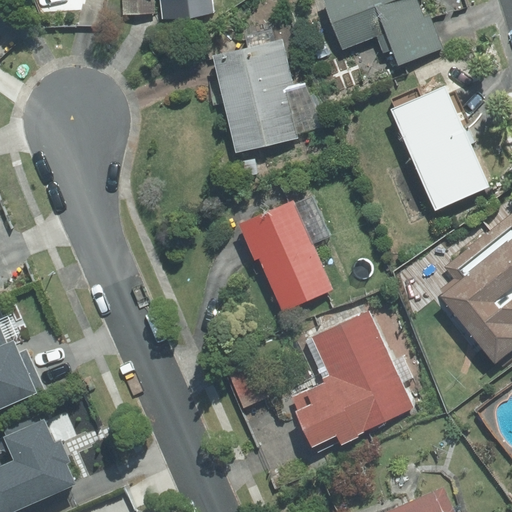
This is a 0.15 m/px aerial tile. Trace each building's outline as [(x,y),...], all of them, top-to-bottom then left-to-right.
[(154,0),(127,0),(128,15),(155,15),(154,0)] [(216,0),(167,0),(170,22),(219,16),(216,0)] [(328,0),(348,47),(387,30),(402,66),(446,47),(425,0),(328,0)] [(325,128),(307,83),(294,87),(282,38),(215,54),(239,154),(260,149),(264,164),(305,154),(300,133),(325,128)] [(493,186),(447,83),(393,107),(439,209),(493,186)] [(334,235),(315,193),(242,226),(258,260),(263,257),(287,310),(335,288),(314,244),(334,235)] [(511,210),(445,265),(452,274),(435,288),(481,345),(469,355),(484,374),(511,351),(511,210)] [(394,362),(370,308),(308,339),(328,379),(295,396),(319,442),(339,431),(345,443),(417,407),(412,398),(422,393),(404,357),(394,362)] [(5,343),(0,330),(0,407),(42,390),(19,337),(5,343)] [(263,352),(228,365),(244,408),(279,396),(263,352)] [(0,432),(0,511),(10,511),(80,480),(71,462),(76,459),(65,435),(57,438),(45,411),(0,432)] [(458,511),(448,488),(392,511),(458,511)]
